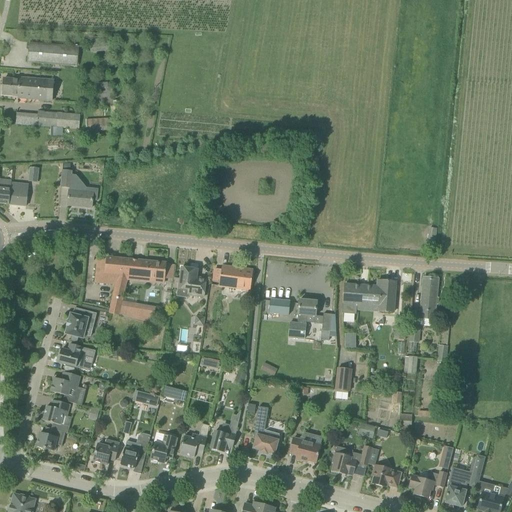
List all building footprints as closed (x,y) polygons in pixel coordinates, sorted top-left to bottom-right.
[(112,39),(89,41),(90,54),(112,52),(112,39)] [(78,47),(29,43),(27,63),(76,67),(78,47)] [(19,81),(3,80),(2,95),(18,96),(18,99),(52,101),(54,81),(20,78),(19,81)] [(94,84),(95,106),(113,105),(113,87),(108,87),(108,83),(94,84)] [(80,115),(65,114),(38,112),(37,126),(79,130),(80,115)] [(111,119),(86,120),(87,132),(111,131),(111,119)] [(29,170),(28,182),(35,182),(36,171),(29,170)] [(67,206),(68,206),(92,208),(92,201),(97,201),(98,194),(86,193),(86,188),(76,176),(72,175),(72,172),(62,171),(61,187),(69,188),(67,206)] [(12,181),(11,181),(0,179),(0,204),(9,205),(11,183),(12,181)] [(28,185),(11,183),(9,205),(26,207),(28,185)] [(434,242),(436,229),(430,228),(428,241),(434,242)] [(165,280),(166,264),(106,258),(97,257),(95,283),(115,285),(109,314),(119,316),(152,324),(155,308),(122,303),(127,279),(147,281),(147,278),(165,280)] [(250,291),(253,270),(222,266),(219,286),(229,287),(228,292),(236,294),(237,289),(250,291)] [(197,278),(198,270),(181,268),(178,289),(189,290),(188,296),(203,298),(206,279),(197,278)] [(420,319),(434,320),(438,280),(424,278),(420,319)] [(393,313),(396,282),(378,281),(377,287),(344,285),(342,311),(348,311),(349,304),(378,307),(378,312),(393,313)] [(218,321),(220,306),(221,297),(210,295),(206,319),(218,321)] [(290,301),(270,299),(269,314),(289,316),(290,301)] [(312,299),(312,302),(299,300),(298,315),(298,324),(290,323),(288,338),(304,340),(306,316),(315,317),(316,308),(319,309),(319,300),(312,299)] [(83,339),(86,327),(93,329),(97,314),(76,309),(74,315),(71,314),(69,322),(67,321),(66,327),(67,327),(65,335),(83,339)] [(331,315),(323,314),(322,331),(329,331),(331,315)] [(204,327),(205,318),(195,316),(194,325),(204,327)] [(405,340),(407,322),(398,321),(397,330),(395,330),(394,339),(405,340)] [(409,342),(410,342),(418,343),(420,325),(411,324),(409,342)] [(446,362),(447,348),(449,328),(443,327),(441,347),(439,347),(438,361),(446,362)] [(345,349),(355,349),(355,335),(345,335),(345,349)] [(68,351),(62,350),(58,363),(76,368),(82,369),(85,369),(86,365),(83,363),(84,363),(85,357),(94,359),(96,351),(70,345),(68,351)] [(416,375),(418,358),(409,357),(407,374),(416,375)] [(270,367),(264,364),(261,371),(267,374),(270,367)] [(351,370),(338,369),(335,391),(349,392),(351,370)] [(51,392),(64,396),(63,401),(75,404),(79,392),(77,391),(80,377),(67,374),(65,382),(54,379),(51,392)] [(178,401),(184,402),(187,392),(181,390),(178,401)] [(135,392),(132,402),(156,408),(159,398),(135,392)] [(401,404),(402,393),(394,392),(393,403),(401,404)] [(70,405),(52,401),(51,408),(47,407),(43,421),(60,426),(63,416),(67,417),(70,405)] [(256,406),(249,405),(247,413),(255,414),(256,406)] [(254,437),(257,438),(253,449),(260,451),(260,452),(259,453),(267,455),(267,454),(267,453),(274,454),(278,441),(264,437),(268,409),(258,407),(254,437)] [(99,411),(91,409),(88,419),(96,421),(99,411)] [(399,426),(411,426),(412,418),(399,417),(399,426)] [(125,423),(122,434),(128,436),(131,425),(125,423)] [(359,423),(357,435),(374,438),(376,426),(359,423)] [(215,432),(210,449),(224,453),(226,447),(232,448),(237,431),(223,427),(221,434),(215,432)] [(65,433),(52,429),(46,428),(44,435),(40,433),(36,447),(54,452),(55,445),(62,447),(65,433)] [(386,438),(388,433),(378,430),(377,436),(386,438)] [(140,433),(137,442),(148,445),(150,435),(140,433)] [(155,443),(151,460),(164,464),(166,458),(173,459),(178,439),(164,435),(162,445),(155,443)] [(184,437),(180,454),(194,458),(195,454),(202,456),(207,438),(192,435),(191,438),(184,437)] [(303,460),(307,461),(316,463),(320,445),(320,442),(320,440),(319,438),(318,437),(316,437),(314,438),(313,440),(312,443),(293,438),(289,454),(297,456),(296,460),(303,462),(303,460)] [(98,444),(93,462),(107,466),(109,459),(115,461),(120,443),(106,440),(104,446),(98,444)] [(136,444),(127,442),(125,448),(120,465),(135,469),(137,460),(144,462),(148,447),(136,444)] [(372,448),(363,446),(359,464),(367,466),(372,448)] [(334,463),(332,472),(346,475),(347,474),(353,476),(356,461),(351,460),(351,458),(345,456),(346,449),(338,447),(336,454),(335,454),(333,463),(334,463)] [(442,455),(451,458),(454,449),(444,447),(442,455)] [(387,486),(397,488),(401,473),(391,471),(391,470),(375,466),(372,476),(373,477),(372,484),(386,488),(387,486)] [(436,486),(443,488),(447,474),(440,472),(439,475),(431,473),(428,479),(427,481),(419,479),(419,478),(412,476),(409,488),(415,489),(414,495),(428,499),(430,491),(432,491),(434,485),(436,485),(436,486)] [(473,472),(472,477),(470,486),(477,488),(478,482),(481,474),(473,472)] [(465,491),(467,485),(462,479),(458,490),(457,489),(456,488),(452,487),(451,488),(450,487),(448,495),(447,494),(446,496),(447,496),(445,503),(461,508),(466,492),(465,491)] [(482,494),(477,510),(485,511),(484,511),(499,511),(504,498),(492,495),(493,489),(492,486),(479,483),(479,482),(478,482),(477,488),(476,492),(482,494)] [(29,499),(29,497),(21,495),(20,497),(14,496),(12,506),(10,506),(8,511),(28,511),(31,500),(29,499)] [(262,511),(265,506),(254,503),(253,507),(244,505),(242,511),(262,511)]
